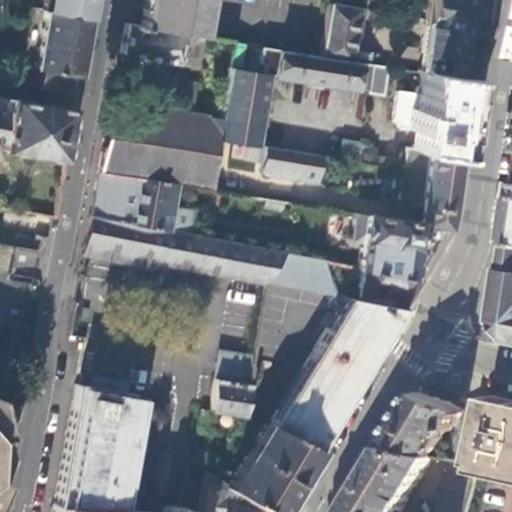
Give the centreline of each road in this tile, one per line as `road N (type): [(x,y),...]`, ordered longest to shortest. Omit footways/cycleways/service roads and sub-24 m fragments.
road 1 (residential): [(109,0),(15,511)]
road 2 (tertiary): [(511,21),(476,246),(419,343)]
road 3 (tertiary): [(419,343),(316,511)]
